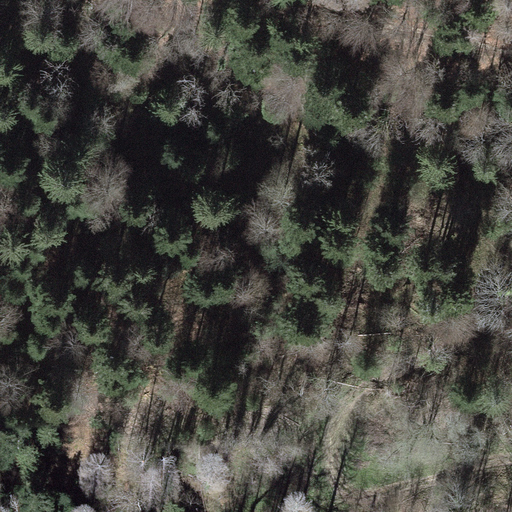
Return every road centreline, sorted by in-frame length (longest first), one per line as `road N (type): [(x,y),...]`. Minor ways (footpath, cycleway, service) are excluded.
road 1 (track): [(511,481),(443,500),(383,505),(344,487),(332,444),(360,392),(388,367),(511,287)]
road 2 (track): [(511,51),(299,0)]
